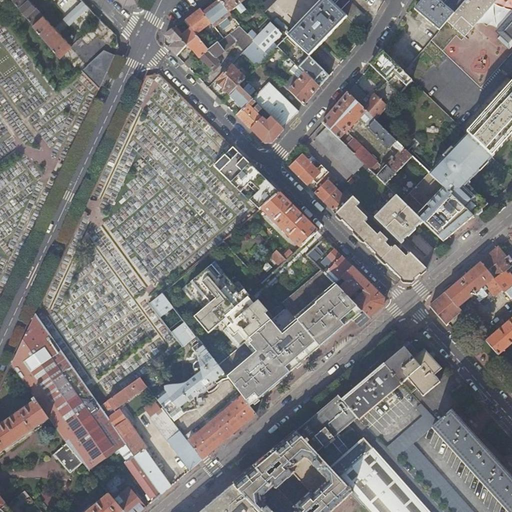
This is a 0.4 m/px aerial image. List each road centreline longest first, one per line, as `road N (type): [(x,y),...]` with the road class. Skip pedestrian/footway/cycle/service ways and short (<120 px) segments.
road 1 (secondary): [(144,40),(0,344)]
road 2 (secondary): [(161,511),(408,301)]
road 3 (residential): [(399,0),(366,53),(269,165)]
road 4 (residential): [(408,301),(269,165)]
road 5 (unknown): [(474,374),(401,442),(407,468),(445,511)]
road 6 (residential): [(269,165),(144,40)]
road 7 (residential): [(511,417),(408,301)]
